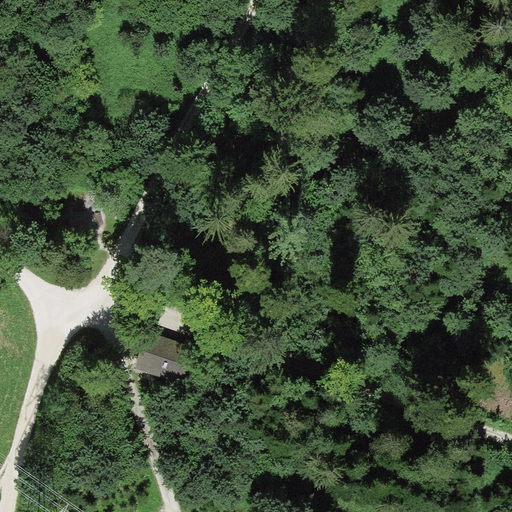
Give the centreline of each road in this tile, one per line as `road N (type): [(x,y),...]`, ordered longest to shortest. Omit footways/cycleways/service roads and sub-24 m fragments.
road 1 (track): [(511,66),(93,297)]
road 2 (track): [(93,297),(511,439)]
road 3 (track): [(256,0),(93,297),(54,312)]
road 4 (track): [(4,477),(54,312),(0,259)]
road 5 (track): [(174,511),(126,365),(93,297)]
